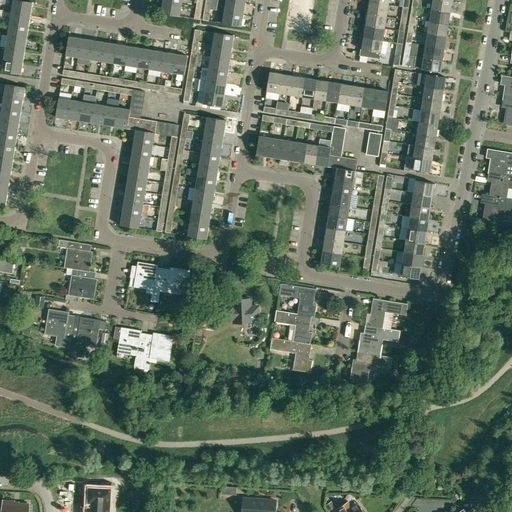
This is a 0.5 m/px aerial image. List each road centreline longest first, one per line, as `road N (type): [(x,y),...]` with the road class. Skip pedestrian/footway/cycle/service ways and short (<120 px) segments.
road 1 (residential): [(442,296),(300,275),(310,186),(238,173)]
road 2 (residential): [(224,258),(101,238),(116,146),(37,133)]
road 3 (residential): [(442,296),(474,132)]
road 4 (residential): [(346,0),(335,63),(258,51)]
road 5 (residential): [(474,132),(502,0)]
road 6 (residential): [(238,173),(258,51)]
